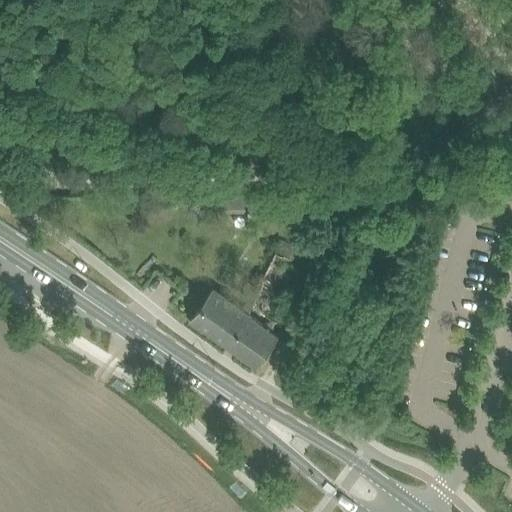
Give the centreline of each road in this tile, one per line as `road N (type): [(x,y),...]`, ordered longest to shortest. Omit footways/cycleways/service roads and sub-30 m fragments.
road 1 (track): [(0,195),(32,180),(365,171)]
road 2 (primary): [(227,393),(0,241)]
road 3 (track): [(365,171),(263,383)]
road 4 (primary): [(411,511),(298,429),(227,393)]
road 5 (primary): [(227,393),(281,451),(357,511)]
road 6 (track): [(375,171),(393,0)]
road 7 (track): [(375,171),(511,166)]
